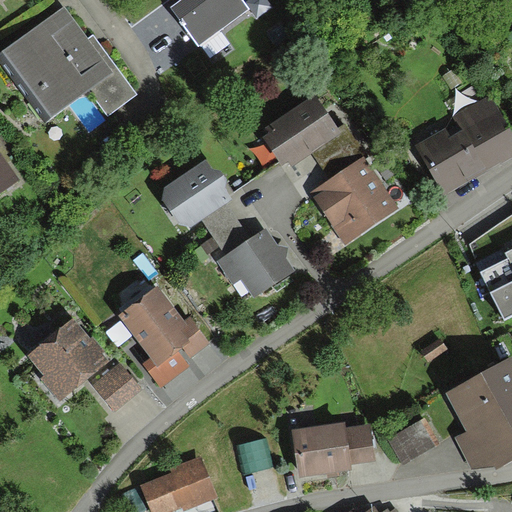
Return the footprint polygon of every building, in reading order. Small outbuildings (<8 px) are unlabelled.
[(241,0),(181,0),(172,7),(199,45),(248,9),(241,0)] [(0,54),(0,63),(45,123),(92,88),(109,110),(137,90),(93,32),(87,36),(64,6),(0,54)] [(265,137),(283,165),(289,161),(292,166),(312,153),(340,134),(336,128),(315,93),(265,126),(270,133),(265,137)] [(417,145),(446,196),(511,157),(511,127),(492,93),(455,115),(447,128),(417,145)] [(340,134),(312,153),(330,180),(364,157),(370,153),(347,120),(336,128),(340,134)] [(0,193),(19,180),(0,153),(0,193)] [(311,194),(345,245),(399,207),(364,157),(330,180),(311,194)] [(227,203),(232,199),(225,189),(227,181),(222,171),(212,169),(206,161),(165,188),(164,200),(181,224),(191,226),(202,219),(227,203)] [(227,203),(202,219),(225,255),(251,239),(227,203)] [(253,299),(295,272),(286,257),(288,247),(278,246),(266,228),(251,239),(225,255),(216,261),(232,286),(241,280),(253,299)] [(511,250),(508,252),(510,258),(484,272),(507,317),(511,314),(511,250)] [(185,321),(158,286),(119,316),(151,358),(144,363),(161,387),(189,366),(178,352),(184,348),(192,358),(212,342),(191,316),(185,321)] [(31,356),(46,374),(41,378),(60,401),(110,360),(76,319),(31,356)] [(497,469),(511,460),(511,357),(447,396),(467,430),(455,438),(474,468),(494,465),(497,469)] [(123,363),(94,387),(115,411),(143,387),(123,363)] [(388,441),(402,464),(439,442),(424,419),(388,441)] [(374,461),(369,425),(347,427),(346,422),(293,429),(299,480),(355,473),(353,464),(374,461)] [(244,448),(249,475),(265,472),(260,445),(244,448)] [(173,473),(142,486),(152,511),(172,511),(180,509),(181,511),(187,511),(219,499),(200,455),(170,467),(173,473)]
